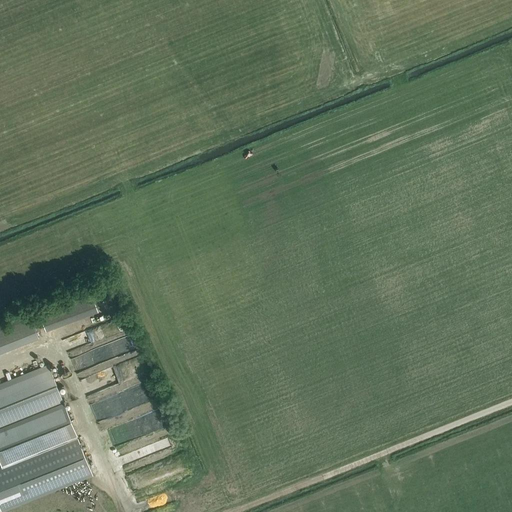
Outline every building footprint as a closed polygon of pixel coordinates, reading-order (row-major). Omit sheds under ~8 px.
[(38,311),(45,330),(98,310),(91,292),(38,311)] [(115,293),(103,296),(107,309),(119,305),(115,293)] [(0,325),(0,351),(38,336),(29,314),(0,325)] [(70,346),(105,335),(101,325),(67,337),(70,346)] [(48,364),(0,383),(0,459),(2,465),(0,466),(0,506),(1,509),(92,473),(48,364)]
